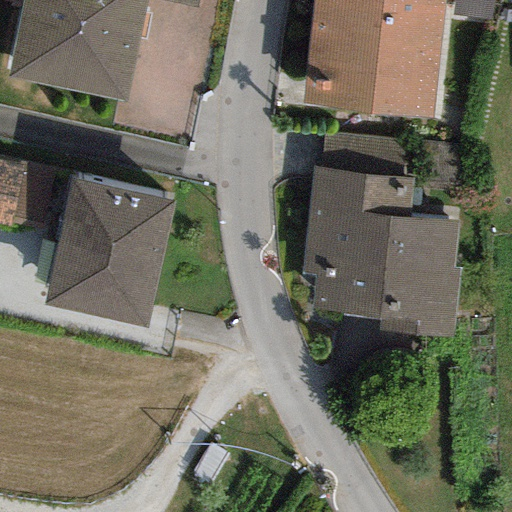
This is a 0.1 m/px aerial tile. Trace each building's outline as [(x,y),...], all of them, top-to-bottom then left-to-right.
[(20,0),(5,74),(124,98),(144,0),(150,0),(194,9),(196,0),(20,0)] [(440,0),(310,0),(301,104),(429,116),(440,0)] [(492,0),(453,0),(451,13),(490,19),(492,0)] [(323,165),(402,171),(404,134),(325,129),(323,165)] [(49,171),(0,160),(0,223),(36,231),(49,171)] [(411,178),(312,165),(297,280),(310,282),(306,308),(369,317),(367,328),(453,339),(462,266),(454,265),(459,223),(406,216),(411,178)] [(144,325),(170,199),(69,178),(43,304),(144,325)]
